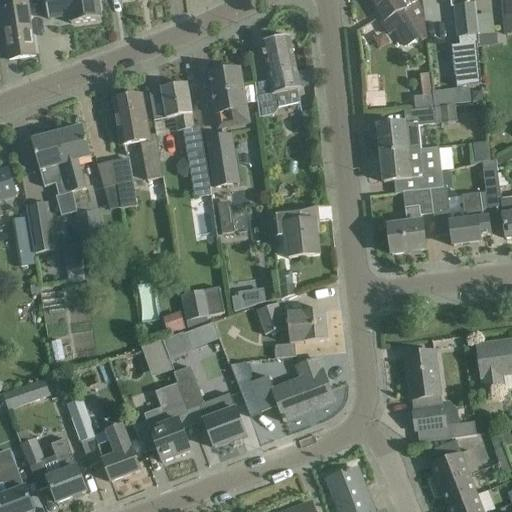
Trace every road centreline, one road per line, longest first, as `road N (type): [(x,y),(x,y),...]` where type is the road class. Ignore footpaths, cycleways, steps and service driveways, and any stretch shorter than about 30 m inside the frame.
road 1 (residential): [(357,296),(325,0)]
road 2 (residential): [(0,105),(253,0)]
road 3 (residential): [(153,511),(357,430)]
road 4 (residential): [(357,296),(511,275)]
road 5 (residential): [(357,430),(366,399),(357,296)]
